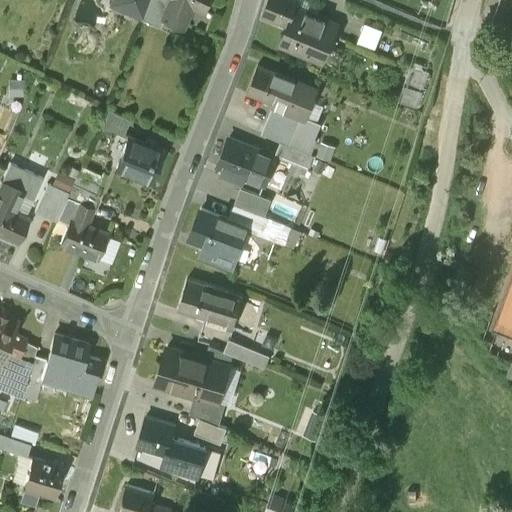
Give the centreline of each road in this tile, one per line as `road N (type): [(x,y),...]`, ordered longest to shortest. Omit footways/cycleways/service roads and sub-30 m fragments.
road 1 (residential): [(475,0),(438,184),(341,511)]
road 2 (residential): [(247,0),(127,331)]
road 3 (residential): [(127,331),(69,511)]
road 4 (residential): [(0,276),(127,331)]
